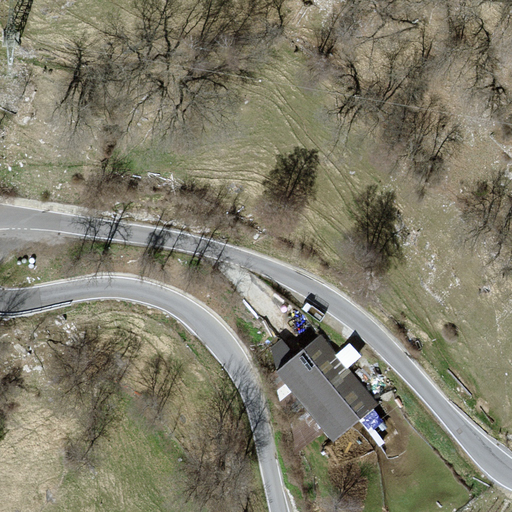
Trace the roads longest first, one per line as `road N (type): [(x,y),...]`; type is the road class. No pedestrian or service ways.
road 1 (tertiary): [(511,475),(376,337),(288,276),(187,242),(0,216)]
road 2 (tertiary): [(0,301),(125,287),(188,310),(221,341),(248,384),(278,511)]
